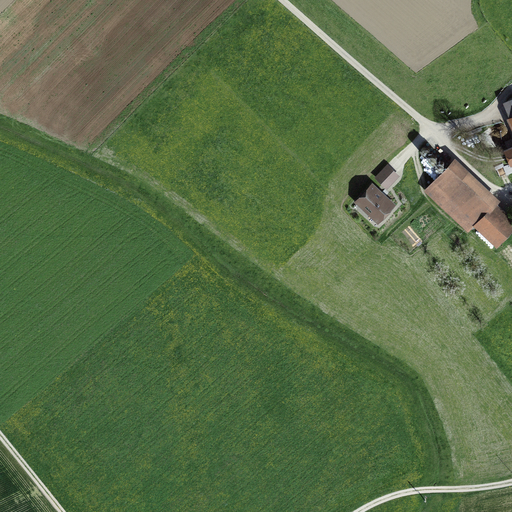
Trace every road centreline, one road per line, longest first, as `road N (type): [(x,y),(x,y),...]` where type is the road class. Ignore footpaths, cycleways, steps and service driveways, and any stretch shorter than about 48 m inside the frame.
road 1 (track): [(283,0),(432,130)]
road 2 (track): [(511,481),(414,490),(358,511)]
